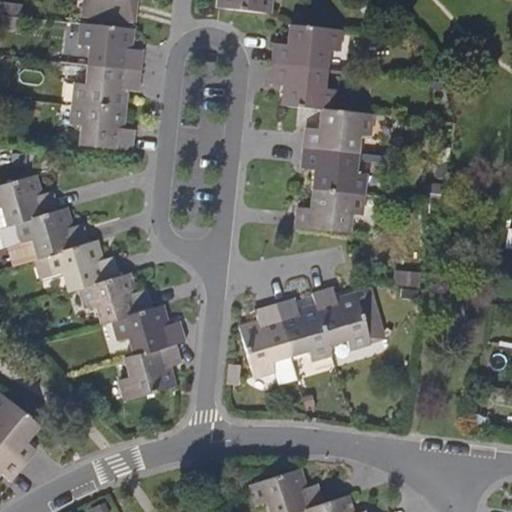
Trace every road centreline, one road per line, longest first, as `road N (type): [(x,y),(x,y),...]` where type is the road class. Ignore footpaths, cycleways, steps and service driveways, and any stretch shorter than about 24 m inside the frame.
road 1 (residential): [(213,254),(239,61),(223,43),(191,39),(172,56)]
road 2 (residential): [(172,56),(155,237),(176,253),(213,254)]
road 3 (residential): [(207,439),(435,461)]
road 4 (residential): [(23,511),(119,465),(207,439)]
road 5 (residential): [(207,439),(213,254)]
road 6 (unknown): [(213,254),(339,263)]
